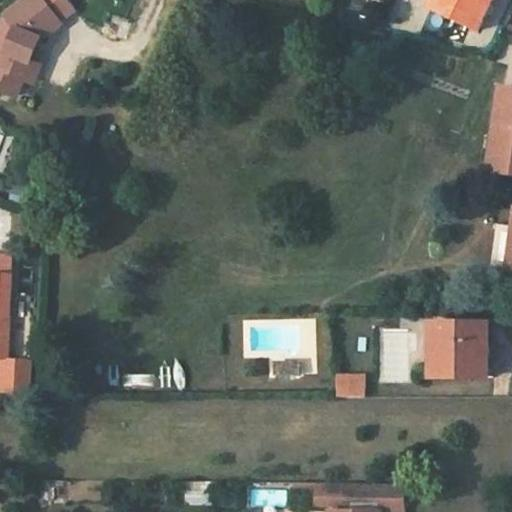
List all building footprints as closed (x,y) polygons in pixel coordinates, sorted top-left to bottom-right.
[(1,50),(0,52),(0,89),(17,96),(24,79),(33,83),(40,66),(32,62),(41,41),(61,24),(59,22),(41,0),(28,0),(8,16),(17,31),(8,53),(1,50)] [(75,10),(67,0),(41,0),(59,22),(75,10)] [(480,31),(494,0),(435,0),(432,9),(480,31)] [(17,31),(8,16),(0,34),(0,49),(1,50),(8,53),(17,31)] [(115,17),(111,30),(126,35),(131,22),(115,17)] [(511,173),(511,90),(504,89),(491,171),(511,173)] [(14,200),(27,204),(32,184),(19,181),(14,200)] [(0,359),(3,359),(1,393),(30,398),(32,360),(8,360),(13,258),(0,257),(0,359)] [(432,378),(481,379),(482,371),(489,372),(490,325),(433,324),(432,378)] [(276,364),(276,375),(276,378),(301,378),(301,365),(276,364)] [(370,397),(369,374),(338,375),(339,399),(370,397)] [(387,469),(387,480),(398,481),(398,469),(387,469)] [(192,500),(210,500),(210,482),(193,481),(192,500)] [(316,484),(316,501),(345,502),(346,484),(316,484)] [(345,502),(345,511),(371,511),(405,511),(405,485),(346,484),(345,502)] [(255,505),(288,505),(288,490),(255,490),(255,505)]
